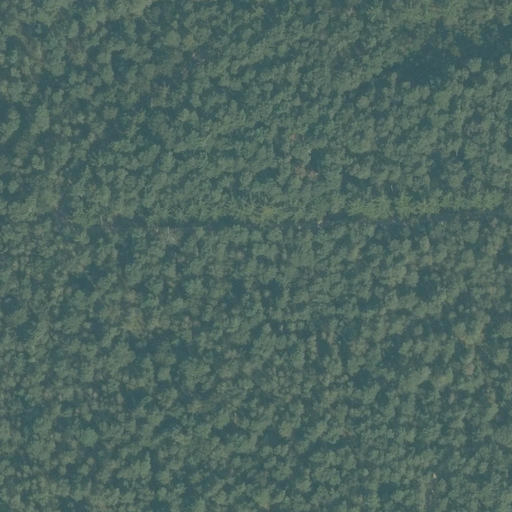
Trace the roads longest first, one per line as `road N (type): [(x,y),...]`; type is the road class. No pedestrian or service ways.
road 1 (track): [(511,218),(435,213),(0,227)]
road 2 (track): [(435,213),(431,0)]
